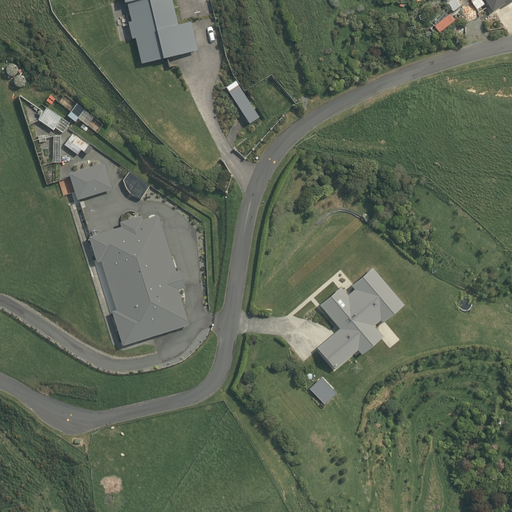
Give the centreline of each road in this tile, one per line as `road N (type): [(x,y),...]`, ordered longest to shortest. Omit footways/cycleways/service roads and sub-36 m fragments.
road 1 (residential): [(511,43),(413,71),(319,113),(279,147),(243,233),(224,363),(204,392),(96,420),(58,412),(0,382)]
road 2 (unknown): [(0,303),(79,353),(128,368),(178,344),(190,318)]
